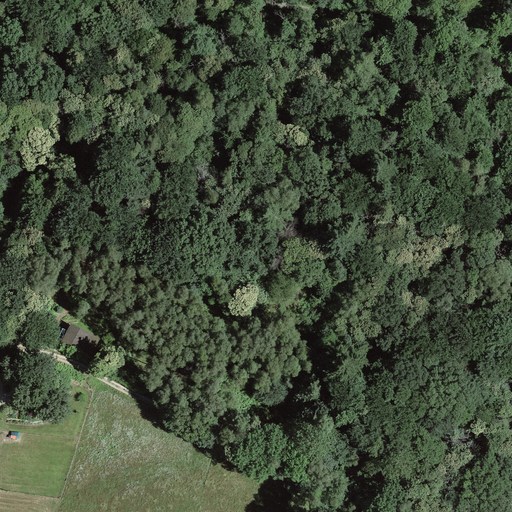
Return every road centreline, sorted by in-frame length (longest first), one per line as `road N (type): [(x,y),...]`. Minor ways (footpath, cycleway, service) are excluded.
road 1 (track): [(68,360),(261,463),(446,492),(466,511)]
road 2 (track): [(277,0),(392,22),(480,50),(511,73)]
